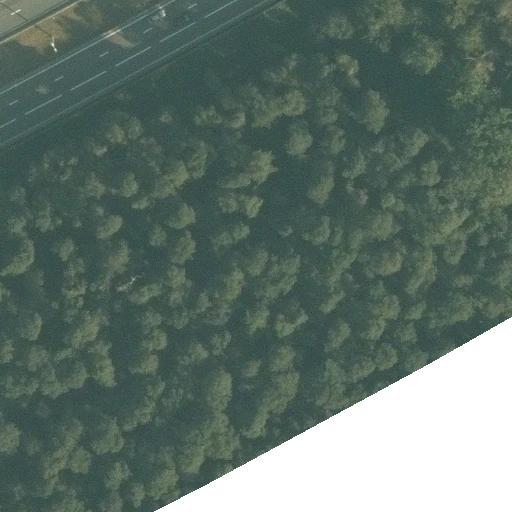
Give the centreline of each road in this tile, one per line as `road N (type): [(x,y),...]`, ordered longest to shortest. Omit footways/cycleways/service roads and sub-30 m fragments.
road 1 (track): [(353,43),(511,241)]
road 2 (motorway): [(0,112),(215,0)]
